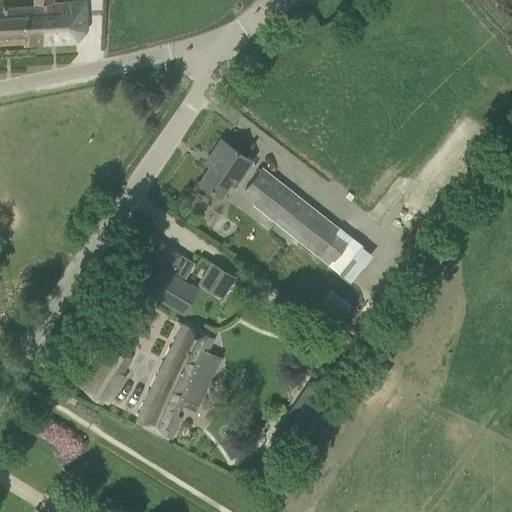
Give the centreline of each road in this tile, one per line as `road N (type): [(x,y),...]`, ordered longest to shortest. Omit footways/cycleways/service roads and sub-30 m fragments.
road 1 (unclassified): [(0,390),(198,93),(213,50)]
road 2 (residential): [(0,94),(213,50)]
